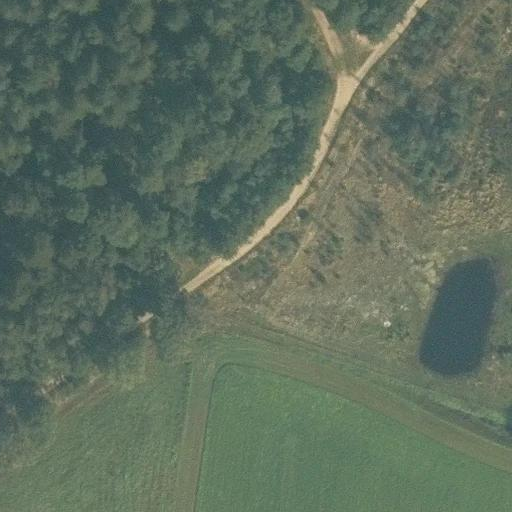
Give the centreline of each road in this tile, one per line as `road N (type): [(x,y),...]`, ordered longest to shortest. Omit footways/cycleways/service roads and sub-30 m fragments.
road 1 (track): [(0,425),(294,228),(337,155),(355,98)]
road 2 (track): [(217,285),(0,183)]
road 3 (track): [(355,98),(441,0)]
